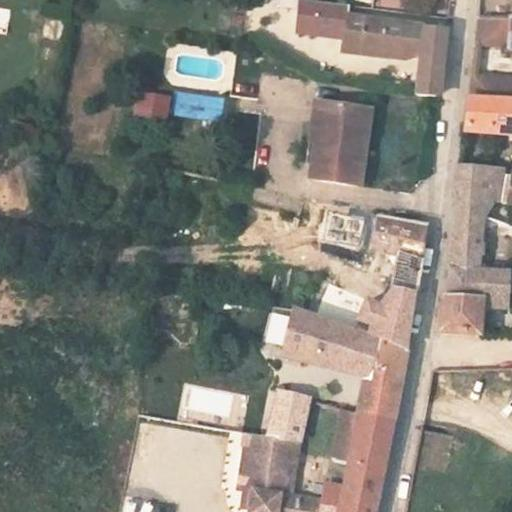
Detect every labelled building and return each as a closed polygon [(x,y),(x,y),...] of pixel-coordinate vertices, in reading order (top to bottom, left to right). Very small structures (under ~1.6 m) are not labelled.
[(369,0),(354,0),(353,12),(363,13),(368,14),(369,0)] [(353,12),(298,6),(294,38),(359,45),(359,53),(419,59),(443,62),(446,46),(449,30),(362,21),(363,13),(353,12)] [(511,19),(475,17),(473,48),(511,50),(511,19)] [(443,62),(419,59),(413,95),(437,98),(443,62)] [(511,77),(470,74),(468,92),(511,94),(511,77)] [(169,103),(139,97),(134,127),(164,132),(169,103)] [(511,101),(463,98),(460,126),(508,129),(508,137),(511,136),(511,101)] [(323,103),(309,101),(303,143),(310,144),(317,145),(323,103)] [(365,109),(323,103),(317,145),(310,144),(305,180),(354,186),(365,109)] [(447,246),(437,332),(479,334),(482,301),(507,302),(510,271),(477,267),(482,217),(495,199),(511,202),(511,177),(502,177),(500,170),(455,167),(447,246)] [(371,307),(365,333),(406,343),(413,299),(423,229),(303,211),(294,257),(359,269),(370,249),(400,254),(385,309),(371,307)] [(406,343),(365,333),(293,314),(285,361),(361,382),(357,414),(393,422),(401,378),(406,343)] [(393,422),(357,414),(341,496),(290,484),(307,404),(277,397),(253,511),(373,511),(383,471),(393,422)] [(126,498),(122,511),(145,511),(148,503),(126,498)]
